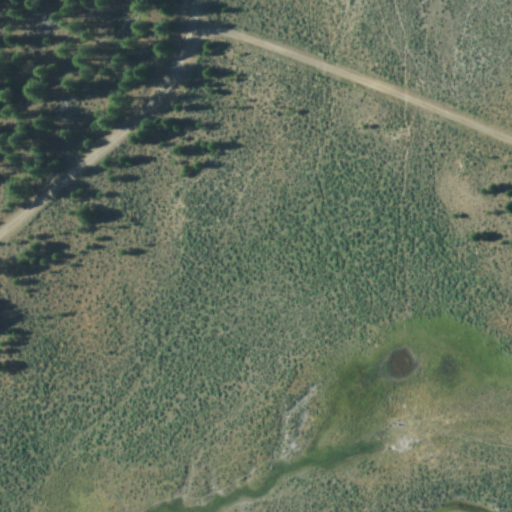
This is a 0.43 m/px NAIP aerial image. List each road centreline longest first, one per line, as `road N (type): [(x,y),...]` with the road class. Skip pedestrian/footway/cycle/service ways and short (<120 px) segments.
road 1 (track): [(511,424),(190,39)]
road 2 (track): [(0,198),(190,39)]
